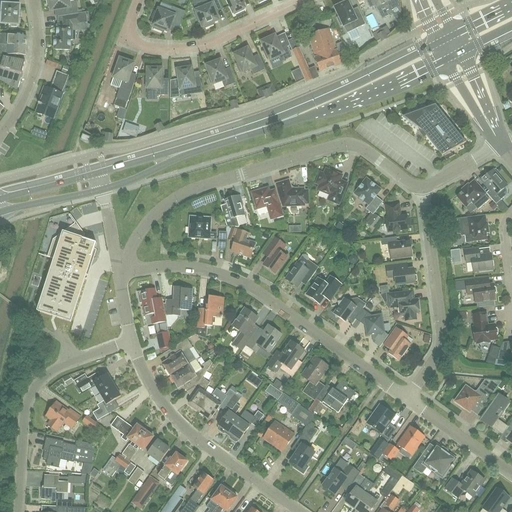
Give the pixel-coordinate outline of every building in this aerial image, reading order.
[(19,26),(20,5),(5,4),(5,1),(0,0),(0,12),(2,13),(1,25),(11,25),(11,27),(17,28),(17,26),(19,26)] [(50,5),(51,11),(65,9),(66,15),(79,13),(77,2),(70,3),(69,0),(47,0),(48,5),(50,5)] [(215,10),(222,7),(219,0),(204,0),(207,6),(196,11),(197,13),(195,14),(198,22),(200,22),(202,27),(204,27),(205,28),(214,25),(213,23),(219,21),(215,10)] [(245,8),(241,0),(226,0),(233,14),(234,13),(235,15),(245,11),(244,9),(245,8)] [(366,0),(370,8),(376,5),(378,10),(382,19),(392,14),(397,24),(398,24),(400,19),(400,13),(400,12),(400,6),(398,0),(366,0)] [(339,6),(335,8),(339,18),(337,19),(341,26),(343,25),(344,27),(347,34),(366,25),(362,17),(356,19),(348,2),(346,2),(345,1),(338,4),(339,6)] [(173,22),(180,25),(185,12),(173,7),(170,14),(159,10),(158,12),(156,11),(153,20),(155,20),(152,26),(154,27),(154,29),(162,32),(163,30),(169,33),(173,22)] [(80,24),(80,23),(79,23),(78,16),(79,16),(79,15),(63,18),(64,26),(57,26),(57,38),(54,38),(54,50),(70,50),(71,41),(72,41),(73,25),(80,24)] [(329,29),(308,36),(316,58),(315,58),(320,72),(342,65),(337,51),(336,51),(329,29)] [(379,31),(373,35),(377,41),(383,38),(379,31)] [(0,33),(0,35),(0,44),(8,45),(26,46),(27,37),(16,36),(16,34),(0,33)] [(281,49),(279,45),(275,36),(274,37),(273,35),(266,38),(267,40),(261,42),(266,52),(264,52),(268,59),(269,59),(270,61),(279,57),(281,62),(292,57),(286,46),(281,49)] [(0,54),(25,56),(26,46),(8,45),(0,44),(0,54)] [(254,61),(252,58),(248,49),(246,49),(246,48),(239,51),(240,52),(234,55),(238,64),(237,65),(240,72),(242,71),(243,73),(251,69),(254,75),(265,70),(259,59),(254,61)] [(292,51),(306,83),(319,77),(314,68),(309,70),(299,48),(292,51)] [(4,57),(1,66),(22,72),(24,61),(4,57)] [(127,102),(136,79),(130,77),(131,73),(134,64),(133,63),(133,62),(126,59),(126,61),(120,59),(117,69),(115,68),(112,76),(114,76),(114,78),(122,81),(120,89),(116,98),(114,106),(125,110),(127,102)] [(225,74),(224,70),(221,61),(219,61),(218,60),(211,62),(212,64),(206,66),(210,75),(208,76),(211,83),(213,83),(213,85),(222,82),(225,88),(236,84),(231,72),(225,74)] [(1,66),(0,65),(0,80),(15,89),(17,90),(22,72),(1,66)] [(179,80),(177,80),(178,88),(180,88),(180,90),(181,96),(191,95),(202,93),(200,81),(194,82),(194,78),(193,73),(192,68),(190,68),(190,66),(183,67),(183,69),(177,70),(179,80)] [(168,96),(169,83),(162,83),(162,79),(163,69),(161,69),(161,67),(154,67),(154,69),(148,69),(147,79),(146,79),(145,87),(147,87),(147,89),(147,100),(157,100),(157,95),(168,96)] [(59,93),(51,90),(45,88),(41,99),(42,99),(40,104),(39,103),(38,104),(40,105),(37,114),(38,112),(53,118),(52,120),(53,120),(63,94),(70,77),(58,72),(53,84),(61,87),(59,93)] [(422,131),(442,156),(443,156),(446,160),(453,156),(450,152),(466,143),(436,105),(403,117),(422,131)] [(126,110),(119,108),(116,116),(124,119),(126,110)] [(35,136),(48,139),(49,133),(37,130),(35,136)] [(80,140),(88,143),(90,138),(83,135),(80,140)] [(342,176),(337,174),(326,170),(324,174),(323,174),(319,175),(317,181),(318,185),(320,186),(318,190),(330,195),(328,201),(339,205),(348,184),(340,181),(342,176)] [(486,193),(496,205),(506,196),(507,194),(508,190),(507,189),(506,187),(492,171),(482,180),(491,189),(486,193)] [(373,215),(383,202),(376,197),(381,190),(367,179),(354,194),(369,206),(366,209),(373,215)] [(288,181),(277,185),(283,206),(290,206),(291,207),(296,207),(297,206),(304,205),(304,203),(308,203),(308,191),(304,191),(304,189),(294,190),(293,191),(290,188),(290,187),(288,181)] [(475,181),(469,186),(468,185),(461,191),(462,193),(457,197),(466,208),(471,203),(477,210),(489,200),(486,197),(488,195),(475,181)] [(270,221),(284,217),(276,189),(270,191),(269,187),(257,191),(256,193),(254,192),(251,192),(256,210),(266,207),(270,221)] [(230,215),(224,217),(227,226),(230,227),(239,228),(239,226),(237,218),(245,215),(241,205),(243,205),(240,196),(225,200),(230,215)] [(400,213),(399,204),(386,206),(388,218),(386,218),(388,232),(409,230),(407,216),(400,217),(399,213),(400,213)] [(463,236),(465,236),(472,235),(473,242),(487,240),(486,233),(489,233),(487,223),(486,215),(467,218),(467,220),(461,221),(463,236)] [(190,217),(189,238),(210,239),(216,239),(216,234),(210,234),(211,218),(190,217)] [(340,223),(336,228),(348,237),(352,233),(340,223)] [(55,260),(38,312),(71,322),(96,246),(97,244),(96,243),(83,239),(84,235),(76,224),(64,233),(54,240),(48,258),(55,260)] [(230,229),(230,227),(227,226),(226,234),(226,240),(228,240),(234,242),(234,241),(235,242),(231,252),(250,258),(256,244),(247,241),(249,234),(247,233),(246,232),(241,230),(240,231),(232,228),(232,230),(230,229)] [(396,237),(381,240),(382,246),(389,245),(392,263),(392,258),(411,255),(412,260),(413,260),(410,242),(397,244),(396,237)] [(280,253),(285,246),(275,238),(263,255),(268,259),(264,266),(275,274),(287,257),(280,253)] [(478,249),(465,251),(466,262),(472,262),(474,272),(493,270),(491,255),(479,256),(478,250),(478,249)] [(302,256),(298,263),(286,280),(289,282),(289,284),(293,286),(294,286),(297,288),(306,276),(307,276),(311,279),(308,282),(308,283),(319,268),(309,261),(309,258),(305,255),(302,256)] [(408,264),(398,265),(386,267),(388,278),(395,277),(396,286),(416,283),(414,270),(409,270),(408,264)] [(307,295),(319,304),(324,298),(329,301),(341,285),(331,277),(326,284),(318,279),(307,295)] [(489,279),(466,282),(467,295),(474,294),(476,303),(495,300),(495,295),(496,293),(496,288),(494,287),(494,285),(490,286),(489,279)] [(163,304),(166,315),(180,316),(181,310),(191,311),(192,290),(182,290),(182,288),(174,288),(173,301),(166,301),(166,304),(163,304)] [(171,348),(167,321),(166,315),(163,304),(162,299),(157,299),(156,291),(147,293),(146,292),(144,292),(144,291),(138,293),(140,303),(142,303),(145,315),(147,323),(158,320),(160,334),(157,335),(159,349),(171,348)] [(401,315),(405,315),(405,321),(416,320),(415,313),(419,313),(418,300),(416,300),(414,291),(387,294),(389,308),(400,307),(401,315)] [(206,310),(204,310),(199,309),(197,328),(204,328),(204,326),(212,327),(213,318),(222,319),(224,298),(209,297),(209,306),(206,306),(206,310)] [(346,323),(347,320),(353,313),(358,316),(365,307),(359,303),(356,307),(352,304),(351,300),(348,301),(344,298),(342,302),(338,302),(339,306),(334,313),(333,313),(333,314),(335,316),(336,318),(338,317),(346,323)] [(243,351),(246,346),(253,335),(248,332),(258,318),(245,309),(233,326),(242,333),(233,344),(243,351)] [(379,347),(380,348),(388,335),(385,333),(381,315),(371,317),(367,314),(368,314),(367,313),(360,323),(361,324),(361,323),(365,326),(366,333),(365,333),(366,337),(370,336),(370,335),(372,335),(373,339),(375,340),(374,342),(374,343),(374,342),(380,346),(379,347)] [(475,328),(473,328),(475,342),(477,342),(477,344),(490,343),(489,340),(497,339),(496,336),(498,334),(497,329),(495,328),(495,325),(487,326),(487,323),(486,313),(473,315),(475,328)] [(254,335),(253,335),(246,346),(256,352),(260,346),(268,352),(281,335),(269,326),(260,339),(254,335)] [(396,328),(387,341),(384,346),(391,351),(388,354),(399,362),(403,356),(405,357),(409,352),(407,350),(411,345),(404,340),(407,336),(396,328)] [(162,363),(170,376),(196,360),(189,350),(192,348),(187,339),(163,354),(167,360),(162,363)] [(508,349),(501,347),(496,360),(509,361),(510,364),(511,363),(511,340),(511,341),(511,345),(507,345),(508,349)] [(283,355),(277,351),(267,365),(277,372),(282,364),(291,370),(304,351),(292,342),(283,355)] [(148,356),(152,362),(160,357),(156,351),(148,356)] [(315,401),(316,399),(325,387),(318,382),(328,368),(314,359),(301,378),(309,383),(303,392),(315,401)] [(187,391),(195,386),(198,385),(202,378),(207,371),(213,364),(210,361),(203,365),(205,368),(202,370),(196,360),(170,376),(178,389),(184,386),(187,391)] [(105,391),(114,385),(108,374),(91,384),(85,375),(74,381),(82,395),(96,386),(100,394),(105,391)] [(210,383),(202,378),(198,385),(195,386),(200,390),(189,405),(199,413),(210,397),(203,393),(210,383)] [(327,384),(325,387),(316,399),(322,403),(323,402),(338,413),(354,391),(348,387),(348,383),(344,382),(339,384),(335,390),(327,384)] [(105,391),(100,394),(105,401),(98,405),(100,409),(93,413),(98,421),(109,414),(104,407),(121,396),(114,385),(105,391)] [(493,394),(481,386),(477,391),(474,392),(466,387),(455,402),(470,412),(477,402),(484,406),(493,394)] [(216,390),(210,397),(199,413),(210,420),(223,403),(227,406),(235,394),(229,390),(225,396),(216,390)] [(228,435),(239,418),(235,415),(241,407),(237,404),(241,398),(235,394),(227,406),(231,409),(218,426),(219,427),(218,428),(218,430),(224,434),(225,434),(228,435)] [(502,436),(507,430),(509,427),(498,419),(503,411),(504,412),(510,404),(499,396),(481,421),(502,436)] [(73,429),(80,418),(69,410),(68,412),(56,403),(46,417),(52,421),(48,425),(56,431),(60,427),(61,428),(64,423),(73,429)] [(289,411),(294,414),(300,406),(295,403),(289,411)] [(307,426),(314,415),(300,406),(294,414),(293,416),(307,426)] [(388,441),(397,429),(389,423),(394,416),(380,406),(368,424),(381,433),(379,435),(388,441)] [(251,414),(245,422),(239,418),(228,435),(230,437),(230,439),(236,442),(238,442),(239,441),(252,424),(256,427),(264,415),(258,411),(254,416),(251,414)] [(99,426),(87,417),(83,423),(95,431),(99,426)] [(132,427),(124,421),(118,431),(124,435),(121,438),(126,442),(128,439),(133,442),(130,446),(129,445),(123,454),(127,457),(145,431),(144,430),(144,428),(142,427),(141,426),(139,427),(137,426),(134,431),(131,429),(132,427)] [(283,452),(295,435),(276,422),(264,439),(283,452)] [(315,453),(306,447),(318,431),(309,425),(298,441),(303,445),(291,462),(297,466),(295,468),(303,474),(308,467),(306,466),(315,453)] [(390,445),(384,452),(383,454),(392,461),(402,448),(412,455),(424,437),(410,427),(395,449),(390,445)] [(119,469),(129,476),(136,467),(129,462),(130,460),(131,460),(138,450),(137,449),(139,446),(144,450),(153,437),(145,431),(127,457),(125,459),(118,469),(116,472),(117,472),(119,469)] [(389,445),(381,439),(370,453),(378,459),(389,445)] [(148,454),(160,463),(170,449),(158,440),(148,454)] [(77,447),(58,443),(56,448),(51,447),(49,454),(45,453),(44,460),(48,461),(47,466),(59,468),(61,460),(74,463),(74,461),(92,465),(95,445),(78,442),(77,447)] [(427,461),(421,457),(413,468),(420,473),(422,474),(422,473),(424,472),(428,467),(442,477),(450,467),(453,469),(454,467),(451,465),(455,459),(437,446),(427,461)] [(361,453),(369,459),(372,455),(364,449),(361,453)] [(178,475),(187,462),(177,454),(172,460),(171,459),(159,476),(165,480),(172,471),(178,475)] [(118,469),(125,459),(121,456),(119,455),(116,460),(113,457),(107,465),(103,471),(112,477),(116,472),(118,469)] [(351,486),(359,474),(360,474),(348,465),(342,474),(335,469),(323,486),(335,495),(344,482),(351,486)] [(379,465),(376,471),(382,474),(385,469),(379,465)] [(383,472),(392,478),(389,483),(380,495),(386,499),(392,490),(395,487),(398,482),(402,476),(387,466),(383,472)] [(138,468),(128,481),(135,486),(144,473),(138,468)] [(473,497),(485,481),(471,471),(461,485),(453,479),(445,489),(458,498),(463,491),(473,497)] [(193,487),(197,490),(181,511),(195,511),(199,507),(196,505),(214,481),(203,473),(193,487)] [(355,489),(350,496),(346,503),(356,510),(366,495),(359,490),(367,480),(359,474),(351,486),(355,489)] [(42,487),(42,488),(41,499),(51,500),(51,502),(56,502),(56,500),(64,500),(64,494),(68,494),(69,483),(60,483),(60,477),(45,476),(44,487),(42,487)] [(398,482),(395,487),(392,490),(398,494),(403,487),(408,480),(402,476),(398,482)] [(141,510),(153,493),(150,491),(157,482),(151,477),(132,503),(141,510)] [(161,511),(175,511),(184,501),(181,499),(187,490),(181,486),(161,511)] [(215,511),(230,492),(226,490),(226,488),(224,487),(223,487),(221,487),(207,507),(210,510),(208,511),(215,511)] [(501,509),(503,510),(503,509),(502,508),(503,506),(505,507),(505,506),(504,505),(509,498),(504,494),(502,493),(497,490),(483,509),(487,511),(499,511),(501,509)] [(215,511),(221,511),(224,509),(228,511),(237,498),(236,497),(236,496),(234,494),(232,495),(230,492),(215,511)] [(366,495),(356,510),(358,511),(370,511),(381,498),(377,495),(373,500),(366,495)] [(390,511),(392,511),(399,501),(393,496),(387,504),(385,502),(381,508),(383,509),(380,511),(390,511)]
